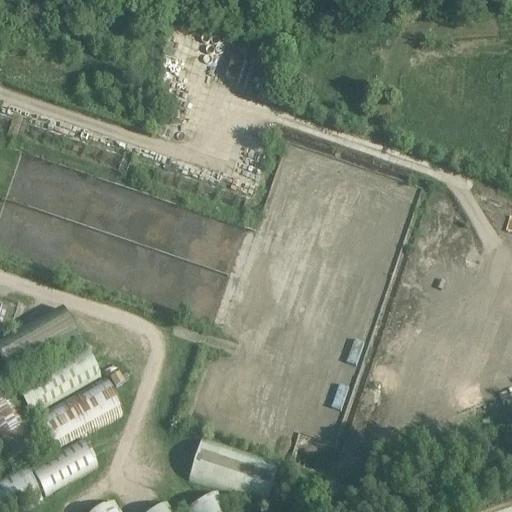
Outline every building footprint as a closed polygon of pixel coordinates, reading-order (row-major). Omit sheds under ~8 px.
[(62,311),(0,345),(0,366),(10,385),(81,346),(62,311)] [(82,347),(13,386),(31,419),(101,381),(82,347)] [(3,375),(0,376),(0,456),(5,466),(42,446),(3,375)] [(103,381),(31,420),(51,456),(123,417),(103,381)] [(202,440),(188,483),(264,507),(278,464),(202,440)] [(81,441),(28,471),(45,500),(98,470),(81,441)] [(4,476),(0,478),(0,511),(30,511),(43,505),(22,466),(4,476)] [(228,511),(219,495),(190,511),(228,511)]
